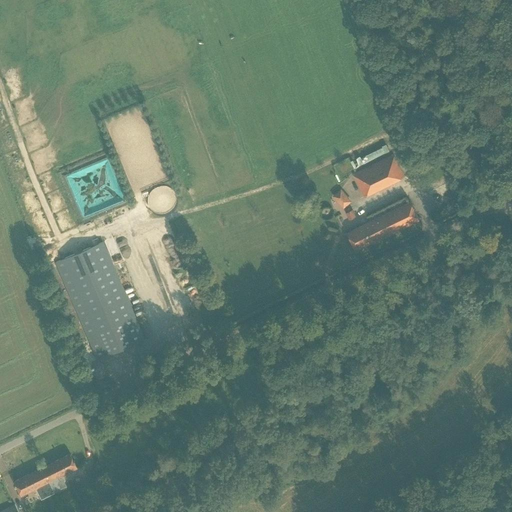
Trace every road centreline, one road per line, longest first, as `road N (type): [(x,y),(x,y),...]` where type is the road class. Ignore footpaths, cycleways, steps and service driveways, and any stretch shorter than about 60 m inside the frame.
road 1 (unclassified): [(0,450),(511,200)]
road 2 (track): [(490,211),(407,0)]
